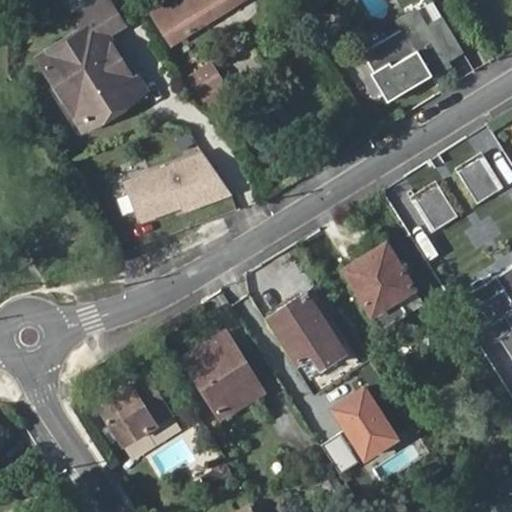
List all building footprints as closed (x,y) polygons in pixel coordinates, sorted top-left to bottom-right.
[(130,19),(118,0),(99,0),(81,11),(91,26),(98,37),(52,65),(73,98),(80,94),(96,120),(118,107),(113,98),(142,79),(112,30),(130,19)] [(162,0),(153,7),(175,40),(237,0),(162,0)] [(405,24),(364,49),(390,91),(405,82),(408,87),(427,76),(423,70),(430,66),(434,72),(450,62),(447,57),(465,47),(445,15),(428,25),(418,7),(401,17),(405,24)] [(46,54),(52,65),(98,37),(91,26),(46,54)] [(188,76),(196,88),(204,100),(228,83),(213,59),(188,76)] [(147,88),(142,79),(113,98),(118,107),(147,88)] [(89,124),(96,120),(80,94),(73,98),(89,124)] [(496,146),(487,151),(502,176),(511,171),(496,146)] [(200,151),(120,176),(137,229),(235,197),(200,151)] [(482,155),(456,171),(476,203),(502,187),(482,155)] [(436,183),(410,199),(430,231),(456,215),(436,183)] [(342,269),(372,315),(398,298),(414,288),(385,242),(382,244),(379,238),(374,235),(370,235),(365,237),(363,243),(363,245),(364,249),(367,253),(342,269)] [(497,333),(511,355),(511,265),(494,278),(491,274),(481,280),(484,284),(471,293),(491,324),(505,315),(511,325),(497,333)] [(306,291),(269,314),(306,374),(342,352),(307,297),(309,296),(306,291)] [(382,331),(408,315),(398,298),(372,315),(382,331)] [(225,332),(183,357),(219,416),(261,390),(251,374),(242,380),(225,353),(235,347),(225,332)] [(251,374),(235,347),(225,353),(242,380),(251,374)] [(114,387),(93,400),(121,443),(172,411),(145,367),(120,383),(122,386),(116,390),(114,387)] [(360,462),(398,439),(364,382),(326,405),(360,462)] [(339,433),(322,442),(338,471),(355,461),(339,433)] [(218,484),(232,475),(222,457),(207,465),(218,484)] [(318,486),(337,500),(347,486),(327,472),(318,486)]
